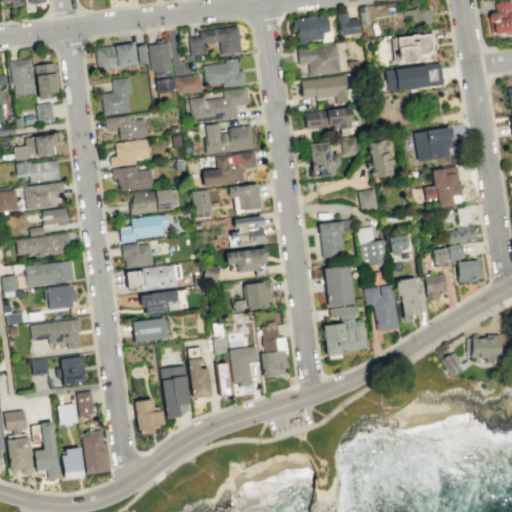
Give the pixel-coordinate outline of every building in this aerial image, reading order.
[(486,15),(489,12),(494,11),(493,2),(496,2),(496,1),(504,0),(504,1),(508,0),(509,7),(508,7),(509,11),(511,11),(511,30),(508,31),(508,33),(504,34),(503,32),(492,33),(490,21),(487,19),(486,15)] [(356,6),(360,24),(368,23),(365,5),(356,6)] [(401,10),(423,7),(423,8),(429,8),(431,22),(410,25),(410,22),(403,23),(401,10)] [(335,14),(337,35),(358,32),(356,17),(346,18),(345,12),(335,14)] [(290,18),(292,30),(295,29),(297,43),(305,42),(305,40),(319,38),(320,41),(330,40),(329,30),(327,30),(324,14),(290,18)] [(186,37),(188,55),(203,53),(201,42),(217,40),(218,54),(239,51),(235,26),(197,30),(197,35),(186,37)] [(394,36),(396,57),(397,59),(399,61),(401,61),(432,58),(431,49),(433,47),(433,44),(432,41),(430,40),(430,32),(415,34),(415,33),(408,34),(408,35),(394,36)] [(145,44),(148,70),(152,69),(155,92),(173,90),(166,41),(162,42),(162,39),(153,39),(154,43),(145,44)] [(93,47),(96,70),(123,66),(123,65),(134,64),(131,42),(93,47)] [(135,45),(137,63),(145,62),(142,43),(135,45)] [(294,48),(296,63),(305,62),(307,75),(338,71),(333,43),(294,48)] [(201,65),(203,84),(220,82),(221,86),(243,83),(241,69),(236,70),(234,57),(223,58),(223,62),(201,65)] [(8,62),(28,59),(33,94),(13,97),(8,62)] [(345,61),(355,59),(356,66),(346,67),(345,61)] [(382,69),(385,90),(440,83),(437,62),(382,69)] [(33,66),(37,98),(47,97),(47,94),(55,92),(51,63),(33,66)] [(173,77),(175,92),(199,90),(198,74),(173,77)] [(333,102),(332,95),(313,98),(313,95),(300,96),(298,79),(343,74),(344,84),(342,84),(344,101),(333,102)] [(98,93),(111,91),(110,79),(127,77),(129,92),(125,93),(127,111),(101,114),(98,93)] [(187,98),(189,121),(234,117),(233,105),(246,103),(244,87),(221,90),(222,97),(203,99),(202,96),(187,98)] [(33,105),(35,123),(51,121),(49,103),(33,105)] [(302,112),(304,128),(330,125),(330,127),(337,126),(337,128),(348,126),(347,121),(350,121),(348,106),(302,112)] [(103,117),(104,127),(116,125),(118,138),(143,135),(140,118),(133,119),(132,113),(103,117)] [(33,115),(34,124),(23,125),(22,117),(33,115)] [(203,124),(204,137),(202,137),(204,153),(251,147),(248,124),(226,127),(226,132),(218,133),(217,122),(203,124)] [(410,132),(415,160),(446,155),(445,147),(449,146),(447,137),(449,137),(447,126),(410,132)] [(29,146),(28,138),(60,135),(62,154),(18,158),(17,147),(29,146)] [(338,139),(341,155),(355,153),(353,137),(338,139)] [(107,156),(109,166),(133,163),(133,157),(147,156),(144,138),(112,142),(114,155),(107,156)] [(366,142),(366,145),(365,145),(366,152),(368,152),(370,168),(368,168),(369,176),(372,175),(372,176),(390,173),(388,165),(391,164),(390,158),(387,159),(386,148),(384,138),(366,142)] [(306,144),(310,176),(331,173),(330,167),(333,167),(337,162),(335,153),(328,153),(327,141),(306,144)] [(199,170),(201,185),(241,181),(240,171),(243,171),(242,168),(253,166),(251,151),(213,156),(214,168),(199,170)] [(173,162),(180,161),(182,170),(174,170),(173,162)] [(32,176),(19,177),(18,165),(33,163),(33,165),(59,162),(62,180),(33,184),(32,176)] [(109,168),(110,178),(115,177),(116,184),(118,183),(119,190),(151,185),(148,168),(134,170),(134,165),(109,168)] [(421,186),(431,184),(429,170),(454,165),(459,202),(437,206),(435,200),(423,202),(421,186)] [(29,211),(26,188),(63,183),(65,198),(57,200),(58,207),(29,211)] [(225,186),(227,196),(230,196),(232,210),(258,206),(255,183),(225,186)] [(0,212),(0,189),(21,187),(24,210),(0,212)] [(127,202),(128,214),(170,208),(168,187),(128,192),(129,201),(127,202)] [(355,190),(358,208),(374,205),(371,188),(355,190)] [(189,190),(206,189),(208,210),(191,211),(189,190)] [(455,207),(457,222),(469,221),(466,205),(455,207)] [(44,211),(68,208),(69,222),(46,225),(44,211)] [(116,230),(118,242),(133,240),(133,238),(160,234),(159,226),(166,225),(164,214),(156,215),(156,214),(127,218),(128,225),(117,226),(118,230),(116,230)] [(226,232),(227,246),(234,244),(234,245),(263,242),(262,233),(260,233),(259,226),(258,226),(258,224),(260,223),(259,215),(230,219),(231,227),(233,227),(234,231),(226,232)] [(315,223),(316,234),(317,234),(320,257),(344,255),(340,231),(351,230),(349,219),(315,223)] [(444,231),(454,229),(454,227),(463,225),(463,226),(471,225),(473,238),(446,242),(444,231)] [(354,228),(369,226),(371,240),(380,239),(384,262),(360,265),(354,228)] [(18,240),(70,233),(72,253),(40,257),(40,252),(20,255),(18,240)] [(386,237),(403,233),(405,246),(404,246),(404,248),(398,249),(398,252),(396,252),(396,253),(389,253),(386,237)] [(118,244),(135,242),(136,245),(146,243),(150,264),(123,268),(122,258),(120,258),(118,244)] [(445,245),(447,261),(454,261),(461,260),(459,243),(445,245)] [(222,251),(224,263),(233,263),(234,271),(254,269),(253,263),(263,262),(262,256),(264,255),(262,246),(222,251)] [(430,249),(432,262),(446,259),(444,247),(430,249)] [(454,261),(456,281),(469,280),(469,281),(474,280),(474,277),(478,277),(476,259),(461,260),(454,261)] [(29,286),(27,266),(70,262),(72,281),(29,286)] [(122,271),(139,269),(139,267),(172,263),(172,265),(177,264),(179,277),(174,277),(175,286),(140,289),(140,286),(125,288),(122,271)] [(203,263),(217,266),(214,281),(200,278),(203,263)] [(320,267),(325,306),(351,302),(346,264),(320,267)] [(422,275),(424,293),(425,293),(425,297),(438,295),(437,292),(444,291),(442,272),(422,275)] [(0,275),(12,274),(14,289),(0,291),(0,275)] [(393,279),(395,294),(398,294),(401,319),(410,318),(409,314),(417,313),(412,277),(393,279)] [(232,301),(234,313),(265,308),(264,303),(269,302),(266,279),(240,283),(242,300),(232,301)] [(361,288),(389,284),(396,327),(375,330),(371,306),(364,306),(361,288)] [(69,286),(44,289),(45,298),(49,297),(51,309),(71,307),(69,286)] [(137,294),(173,290),(174,299),(175,309),(142,314),(141,306),(138,306),(137,294)] [(1,303),(8,302),(9,311),(2,312),(1,303)] [(326,308),(327,317),(338,315),(339,320),(351,318),(350,314),(356,313),(355,304),(326,308)] [(3,313),(18,311),(20,321),(5,323),(3,313)] [(128,321),(131,341),(163,337),(160,317),(128,321)] [(320,324),(324,355),(326,354),(326,358),(340,357),(339,350),(364,347),(361,320),(352,321),(352,318),(351,318),(339,320),(338,320),(338,322),(320,324)] [(34,340),(32,326),(75,321),(78,347),(64,349),(64,343),(50,345),(49,338),(34,340)] [(261,380),(277,377),(276,370),(287,368),(282,337),(276,338),(274,324),(258,327),(261,353),(257,353),(261,380)] [(497,334),(483,333),(483,336),(476,336),(476,333),(469,334),(469,336),(464,338),(461,333),(450,340),(460,360),(466,357),(464,351),(468,352),(468,356),(483,357),(483,362),(496,362),(496,354),(497,354),(497,340),(496,340),(497,334)] [(230,383),(237,382),(237,387),(250,385),(247,362),(254,361),(252,346),(226,350),(230,383)] [(437,360),(451,352),(458,364),(456,365),(459,370),(446,376),(437,360)] [(60,384),(59,376),(54,376),(53,368),(58,367),(57,358),(78,355),(81,381),(60,384)] [(28,360),(43,357),(45,373),(31,375),(28,360)] [(188,398),(207,395),(204,370),(196,371),(196,365),(200,364),(199,358),(184,360),(188,398)] [(211,364),(217,396),(228,394),(222,362),(211,364)] [(163,418),(177,416),(185,408),(180,366),(157,369),(163,418)] [(72,394),(87,392),(90,415),(75,417),(72,394)] [(131,401),(149,399),(151,410),(159,411),(160,424),(159,427),(153,432),(148,434),(141,435),(135,432),(131,401)] [(55,426),(52,407),(71,404),(74,423),(67,424),(68,426),(61,427),(61,425),(55,426)] [(3,429),(1,412),(20,410),(22,426),(17,427),(18,432),(11,434),(10,428),(3,429)] [(44,479),(43,469),(33,470),(30,450),(40,448),(37,422),(49,420),(55,465),(56,465),(58,477),(44,479)] [(81,436),(84,473),(107,470),(104,441),(101,441),(100,431),(87,432),(88,435),(81,436)] [(19,473),(30,471),(26,435),(3,438),(7,470),(18,468),(19,473)] [(63,454),(62,448),(77,446),(81,476),(69,479),(68,477),(62,478),(57,455),(63,454)]
